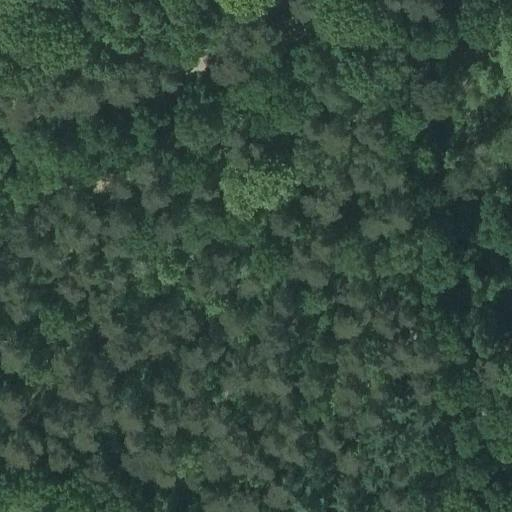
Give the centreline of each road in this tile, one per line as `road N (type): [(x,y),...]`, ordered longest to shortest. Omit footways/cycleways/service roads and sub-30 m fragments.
road 1 (track): [(401,0),(445,209),(481,511)]
road 2 (track): [(416,0),(0,111)]
